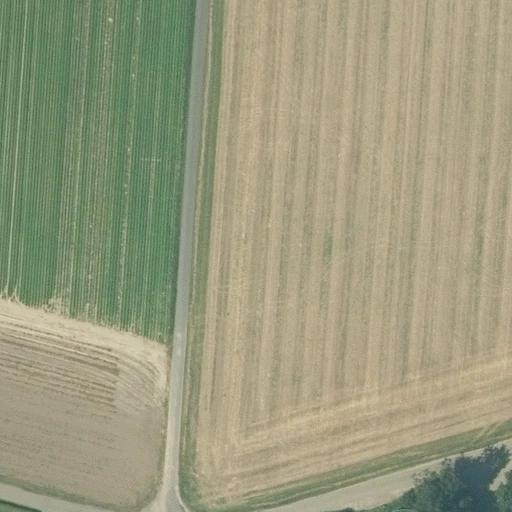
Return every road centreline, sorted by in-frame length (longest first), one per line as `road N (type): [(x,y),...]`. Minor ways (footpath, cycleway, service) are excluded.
road 1 (unclassified): [(201,0),(169,511)]
road 2 (unclassified): [(290,511),(511,447)]
